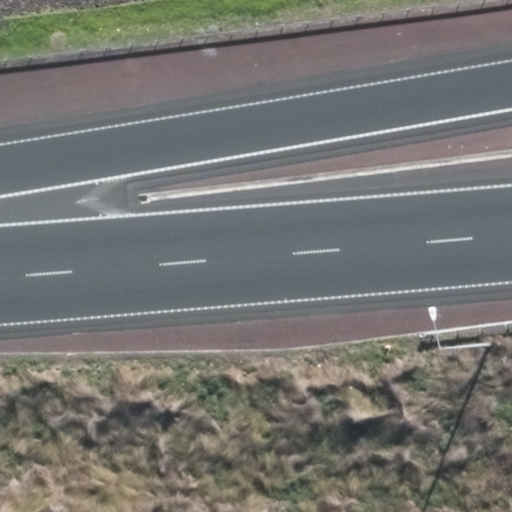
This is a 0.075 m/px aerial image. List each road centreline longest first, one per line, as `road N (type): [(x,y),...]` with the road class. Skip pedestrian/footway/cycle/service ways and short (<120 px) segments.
road 1 (motorway): [(0,176),(511,87)]
road 2 (motorway): [(0,269),(511,227)]
